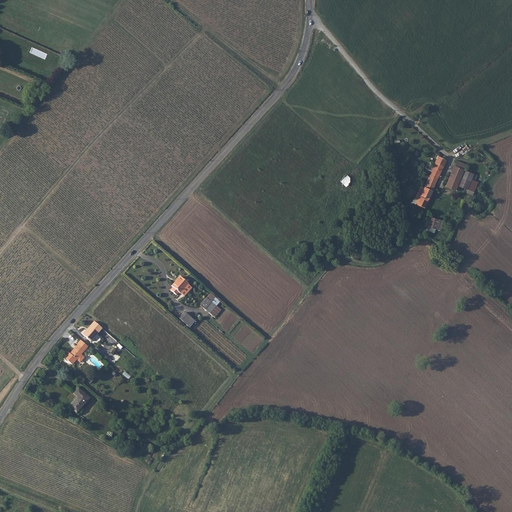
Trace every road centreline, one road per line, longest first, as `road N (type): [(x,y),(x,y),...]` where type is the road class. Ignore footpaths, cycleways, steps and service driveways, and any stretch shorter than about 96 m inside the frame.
road 1 (unclassified): [(0,419),(42,350),(290,78),(310,23)]
road 2 (track): [(0,251),(104,126),(200,33)]
road 3 (residential): [(310,23),(451,159),(438,188)]
